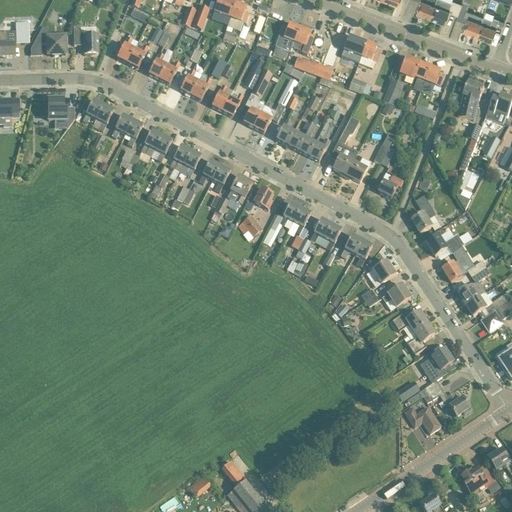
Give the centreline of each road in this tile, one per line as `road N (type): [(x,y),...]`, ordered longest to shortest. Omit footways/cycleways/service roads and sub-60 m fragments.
road 1 (residential): [(510,409),(393,234),(99,80),(0,80)]
road 2 (tertiary): [(494,68),(315,0)]
